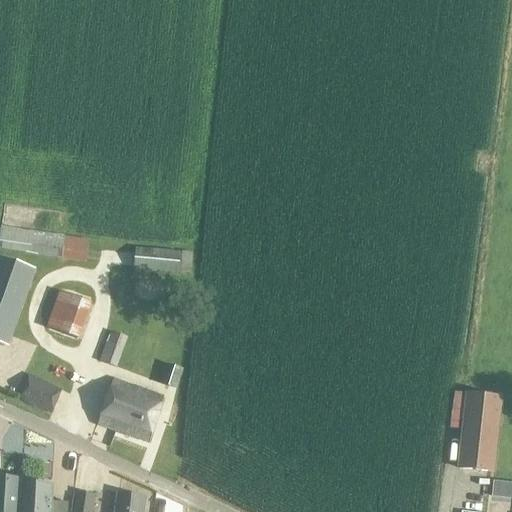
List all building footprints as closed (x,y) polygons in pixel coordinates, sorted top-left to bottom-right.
[(0,232),(0,250),(86,263),(88,250),(96,251),(97,242),(1,228),(0,232)] [(178,274),(180,254),(135,250),(134,270),(178,274)] [(0,343),(7,346),(34,271),(0,258),(0,343)] [(76,339),(89,303),(61,292),(48,329),(76,339)] [(115,367),(126,339),(111,333),(100,362),(115,367)] [(176,389),(182,370),(166,365),(160,384),(176,389)] [(30,377),(20,399),(51,413),(61,391),(30,377)] [(163,397),(112,381),(97,425),(148,443),(163,397)] [(492,473),(500,399),(466,396),(459,469),(492,473)] [(18,511),(20,486),(21,483),(0,481),(0,511),(18,511)] [(511,483),(492,481),(491,497),(510,499),(511,499),(511,483)] [(18,511),(50,511),(52,488),(36,487),(34,485),(28,485),(26,486),(20,486),(18,511)] [(73,511),(91,511),(94,496),(76,493),(73,511)] [(118,495),(115,511),(141,511),(144,498),(118,495)] [(147,511),(172,511),(173,498),(147,497),(147,511)] [(454,500),(452,511),(475,511),(477,504),(454,500)]
